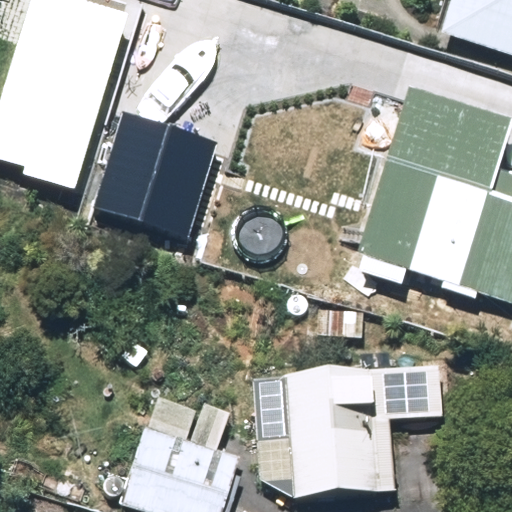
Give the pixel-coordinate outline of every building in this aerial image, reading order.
[(90,0),(24,0),(0,76),(0,153),(76,177),(128,12),(90,0)] [(259,20),(185,0),(181,0),(168,50),(245,72),(259,20)] [(511,71),(511,0),(456,0),(442,51),(511,71)] [(391,68),(301,44),(280,122),(371,146),(391,68)] [(498,141),(507,112),(411,83),(353,271),(363,275),(360,285),(392,294),(388,308),(426,320),(434,295),(442,297),(441,303),(473,313),(475,306),(511,317),(511,227),(511,224),(511,198),(493,193),(508,145),(498,141)] [(121,107),(91,203),(188,232),(217,136),(121,107)] [(318,321),(316,346),(356,348),(358,323),(318,321)] [(284,393),(291,511),(325,511),(392,507),(388,432),(440,429),(436,383),(284,393)] [(188,443),(150,431),(147,439),(144,437),(120,511),(231,511),(240,485),(233,483),(238,469),(224,464),(213,501),(201,498),(212,462),(185,454),(188,443)]
